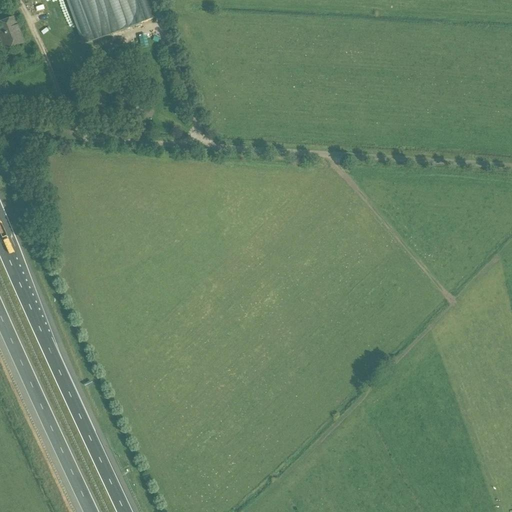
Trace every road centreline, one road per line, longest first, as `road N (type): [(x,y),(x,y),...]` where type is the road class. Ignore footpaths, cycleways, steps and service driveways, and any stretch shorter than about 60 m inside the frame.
road 1 (unclassified): [(511,167),(79,138)]
road 2 (motorway): [(125,511),(0,233)]
road 3 (motorway): [(0,313),(89,511)]
road 4 (track): [(204,146),(152,0)]
road 5 (track): [(18,0),(79,138)]
